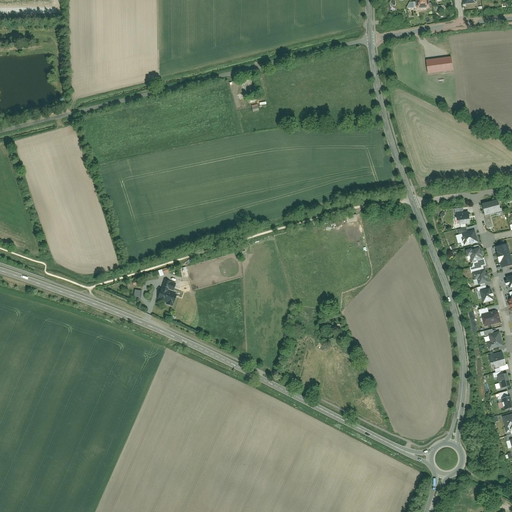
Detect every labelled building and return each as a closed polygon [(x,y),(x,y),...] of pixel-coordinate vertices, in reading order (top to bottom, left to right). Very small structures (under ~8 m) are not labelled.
[(417,0),(418,9),(431,8),(429,0),(417,0)] [(454,71),(453,58),(446,59),(426,62),(428,75),(454,71)] [(498,202),(482,206),(484,215),(490,214),(501,211),(498,202)] [(470,213),(455,214),(456,225),(471,224),(470,213)] [(490,214),(484,215),(488,227),(493,226),(490,214)] [(476,230),(462,234),(465,246),(479,242),(476,230)] [(511,262),(507,244),(495,247),(501,270),(511,266),(511,262)] [(481,248),(469,252),(472,262),(484,258),(481,248)] [(488,268),(475,272),(477,280),(481,279),(491,276),(488,268)] [(176,283),(164,279),(157,299),(166,302),(166,304),(172,306),(177,294),(168,291),(168,289),(173,291),(176,283)] [(491,288),(480,291),(483,303),(494,300),(491,288)] [(142,291),(135,289),(133,297),(141,298),(142,291)] [(498,311),(481,315),(485,327),(501,322),(498,311)] [(506,346),(502,331),(491,334),(493,341),(496,349),(506,346)] [(506,352),(492,356),(495,365),(508,362),(506,352)] [(507,371),(498,374),(503,388),(511,386),(507,371)] [(511,395),(503,397),(506,411),(511,409),(511,395)]
